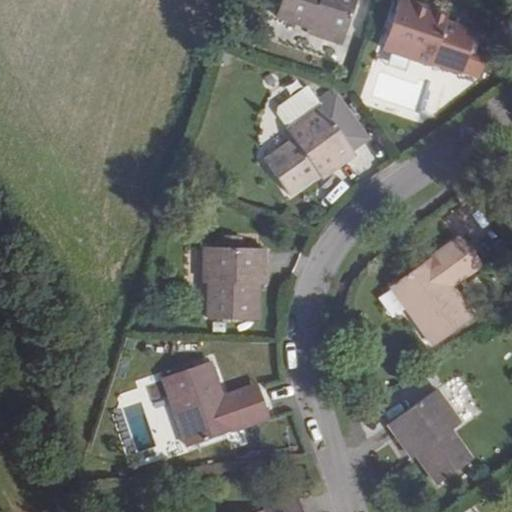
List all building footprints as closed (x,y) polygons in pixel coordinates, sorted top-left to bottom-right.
[(280,0),(275,18),(309,29),(308,34),(342,45),(357,0),(280,0)] [(445,23),(448,17),(399,1),(382,51),(430,67),(432,65),(479,80),(484,65),(472,62),(484,25),(472,20),(468,30),(445,23)] [(308,89),(273,114),(286,132),(321,107),(308,89)] [(319,104),(321,107),(286,132),(293,142),(264,163),(289,196),(318,176),(322,181),(356,156),(353,152),(369,141),(335,94),(319,104)] [(285,131),(260,147),(265,155),(290,139),(285,131)] [(454,289),(449,282),(479,261),(462,237),(391,287),(434,347),(475,317),(454,289)] [(263,287),(264,251),(204,249),(203,284),(208,284),(208,322),(257,322),(258,288),(263,287)] [(454,289),(484,267),(479,261),(449,282),(454,289)] [(185,448),(269,419),(259,391),(223,404),(221,397),(209,363),(161,380),(185,448)] [(259,391),(256,385),(221,397),(223,404),(259,391)] [(460,426),(435,391),(388,424),(412,459),(417,457),(438,486),(472,461),(451,432),(460,426)] [(302,511),(298,500),(262,511),(302,511)]
